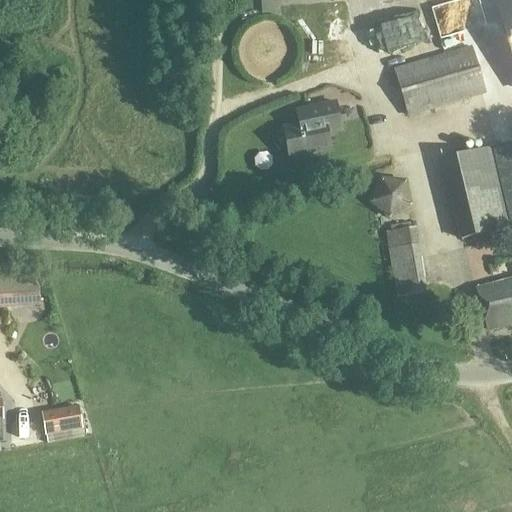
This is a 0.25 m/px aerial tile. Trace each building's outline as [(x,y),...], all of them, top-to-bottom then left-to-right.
[(511,0),(496,0),(511,53),(511,0)] [(377,18),(381,37),(426,27),(422,8),(377,18)] [(487,94),(473,47),(394,71),(408,118),(487,94)] [(299,127),(285,130),(291,160),(330,152),(327,136),(343,133),(336,102),(295,110),(299,127)] [(511,234),(511,143),(492,148),(511,234)] [(508,230),(489,149),(439,161),(459,241),(508,230)] [(405,180),(378,178),(369,203),(389,221),(411,206),(405,180)] [(398,300),(427,294),(417,229),(387,235),(398,300)] [(38,295),(39,294),(38,281),(0,282),(0,296),(15,296),(38,295)] [(511,281),(478,291),(489,331),(511,324),(511,281)] [(38,295),(15,296),(15,310),(38,309),(38,295)] [(79,408),(41,415),(45,437),(83,430),(79,408)]
